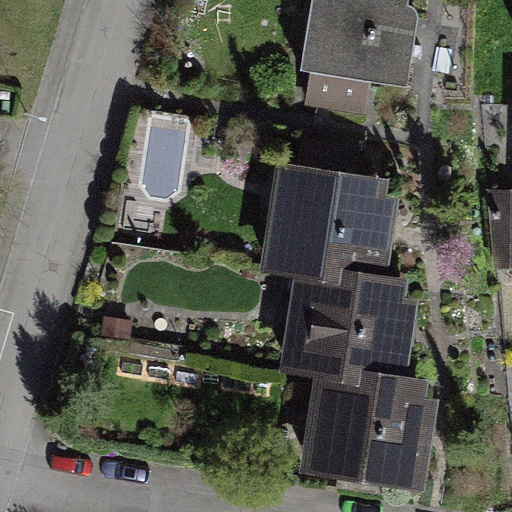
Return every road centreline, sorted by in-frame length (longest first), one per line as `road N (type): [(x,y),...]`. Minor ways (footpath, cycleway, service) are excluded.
road 1 (residential): [(122,0),(0,415)]
road 2 (residential): [(0,471),(236,511)]
